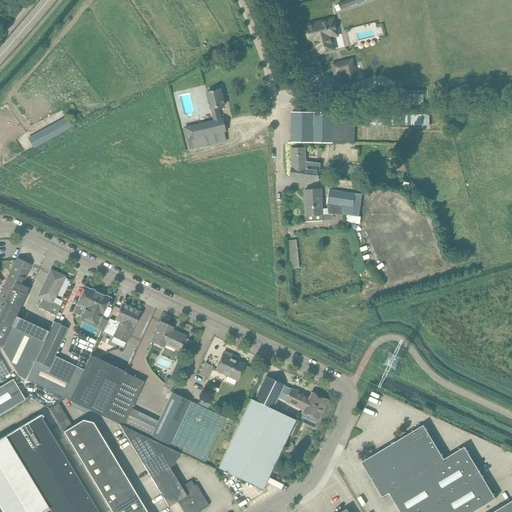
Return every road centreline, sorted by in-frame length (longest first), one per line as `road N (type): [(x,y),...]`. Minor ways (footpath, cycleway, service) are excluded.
road 1 (unclassified): [(266,511),(317,475),(346,409),(341,382),(0,225)]
road 2 (unclassified): [(277,204),(268,61),(243,0)]
